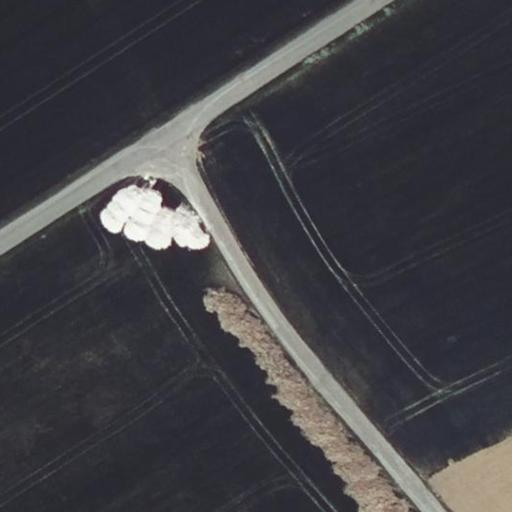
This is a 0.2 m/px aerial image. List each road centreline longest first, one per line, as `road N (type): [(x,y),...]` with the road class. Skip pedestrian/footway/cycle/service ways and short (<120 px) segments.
road 1 (unclassified): [(166,137),(283,333),(433,511)]
road 2 (unclassified): [(166,137),(378,0)]
road 3 (unclassified): [(0,244),(166,137)]
